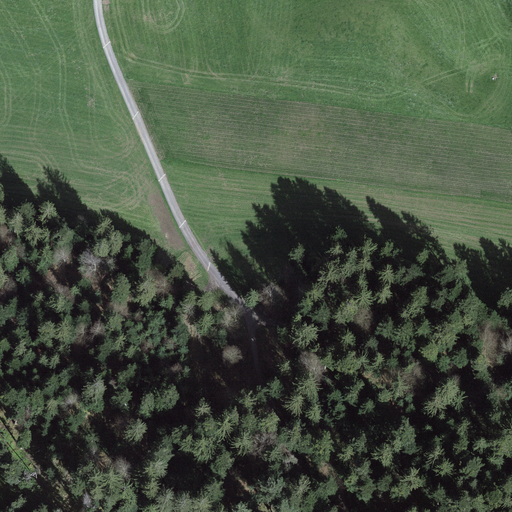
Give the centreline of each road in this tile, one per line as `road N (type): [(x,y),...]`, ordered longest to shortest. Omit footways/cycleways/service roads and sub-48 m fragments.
road 1 (unclassified): [(97,0),(108,52),(178,215),(248,314)]
road 2 (track): [(248,314),(264,395),(308,482),(337,511)]
